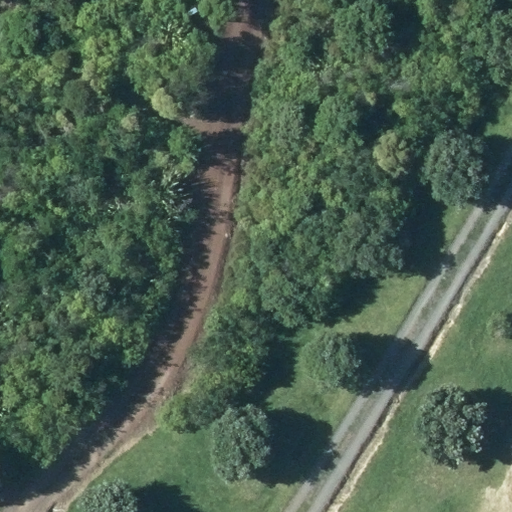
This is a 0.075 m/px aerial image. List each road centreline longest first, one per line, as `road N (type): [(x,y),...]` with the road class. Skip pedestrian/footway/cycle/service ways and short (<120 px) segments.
road 1 (track): [(0,507),(29,497),(171,369),(214,140),(251,0)]
road 2 (track): [(296,511),(511,151)]
